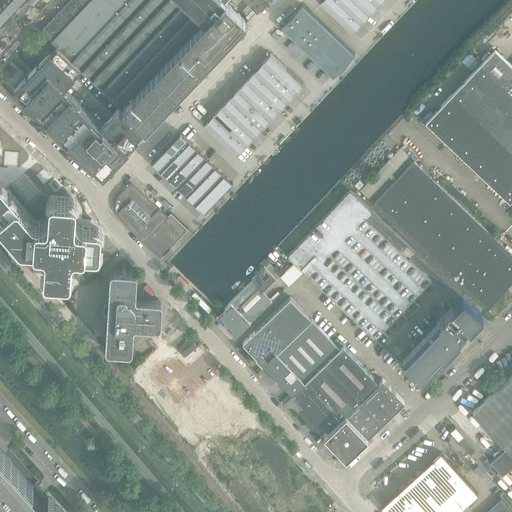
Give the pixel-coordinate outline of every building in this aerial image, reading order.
[(0,0),(0,13),(4,17),(15,5),(20,0),(0,0)] [(69,0),(41,30),(52,41),(56,45),(56,46),(58,48),(67,56),(69,58),(69,57),(71,59),(127,0),(69,0)] [(246,21),(224,0),(127,0),(71,59),(78,66),(79,67),(80,68),(119,105),(121,107),(130,115),(130,116),(131,117),(132,117),(141,125),(140,126),(142,127),(144,129),(144,128),(246,21)] [(247,0),(257,9),(265,0),(247,0)] [(344,7),(336,0),(320,0),(320,1),(336,17),(344,7)] [(369,14),(354,0),(351,0),(344,7),(361,23),(369,14)] [(378,5),(371,0),(354,0),(369,14),(378,5)] [(293,40),(315,17),(302,4),(301,4),(301,5),(301,6),(281,26),(280,26),(280,27),(288,34),(293,39),(293,40)] [(361,23),(344,7),(336,17),(352,32),(361,23)] [(306,52),(328,29),(315,17),(293,40),(299,45),(305,51),(306,52)] [(319,64),(341,41),(328,29),(306,52),(307,53),(313,59),(319,64)] [(332,75),(353,54),(353,55),(354,54),(341,41),(319,64),(319,65),(324,69),(327,72),(332,76),(332,77),(333,76),(332,75)] [(68,139),(69,137),(70,138),(69,138),(70,139),(71,139),(70,141),(89,158),(90,157),(91,158),(90,158),(91,159),(91,158),(92,159),(91,160),(103,172),(139,134),(137,133),(142,127),(140,126),(141,125),(132,117),(131,117),(130,116),(130,115),(121,107),(119,105),(100,125),(61,88),(80,68),(79,67),(78,66),(71,59),(69,57),(69,58),(67,56),(58,48),(56,46),(51,51),(50,50),(14,88),(26,99),(27,98),(28,98),(28,99),(29,99),(29,100),(28,101),(47,119),(48,117),(49,118),(49,119),(50,119),(49,121),(68,139)] [(511,65),(495,49),(481,63),(511,92),(511,65)] [(270,53),(262,62),(278,78),(287,68),(270,53)] [(262,62),(253,71),(270,86),(278,78),(262,62)] [(511,92),(481,63),(425,122),(509,202),(511,199),(511,92)] [(287,68),(278,78),(294,93),(303,84),(287,68)] [(253,71),(245,80),(261,95),(270,86),(253,71)] [(278,78),(270,86),(286,102),(294,93),(278,78)] [(245,80),(237,88),(253,104),(261,95),(245,80)] [(270,86),(261,95),(278,110),(286,102),(270,86)] [(237,88),(229,97),(241,108),(245,112),(253,104),(237,88)] [(261,95),(253,104),(269,119),(278,110),(261,95)] [(229,97),(220,106),(232,117),(241,108),(229,97)] [(253,104),(245,112),(261,128),(269,119),(253,104)] [(220,106),(212,114),(224,126),(228,130),(237,121),(232,117),(220,106)] [(241,108),(232,117),(237,121),(253,137),(261,128),(245,112),(241,108)] [(212,114),(204,123),(216,135),(224,126),(212,114)] [(237,121),(228,130),(245,145),(253,137),(237,121)] [(224,126),(216,135),(236,154),(245,145),(228,130),(224,126)] [(189,141),(180,132),(164,148),(173,156),(189,141)] [(0,230),(22,255),(33,255),(40,262),(43,279),(48,285),(71,286),(78,282),(80,260),(100,261),(106,257),(107,230),(104,224),(82,222),(83,201),(76,195),(53,194),(47,198),(45,222),(38,222),(2,180),(4,141),(0,139),(0,230)] [(197,149),(189,141),(173,156),(182,165),(197,149)] [(164,148),(152,161),(161,169),(173,156),(164,148)] [(368,198),(408,156),(400,148),(360,190),(368,198)] [(206,157),(197,149),(182,165),(180,166),(189,175),(206,157)] [(173,156),(161,169),(169,178),(180,166),(182,165),(173,156)] [(215,166),(206,157),(189,175),(198,183),(199,181),(215,166)] [(482,306),(511,274),(511,253),(414,161),(374,203),(482,306)] [(180,166),(169,178),(178,186),(189,175),(180,166)] [(223,174),(215,166),(199,181),(208,190),(223,174)] [(232,182),(223,174),(208,190),(217,198),(232,182)] [(189,175),(178,186),(187,194),(198,183),(189,175)] [(359,179),(354,185),(357,188),(359,189),(364,183),(363,182),(359,179)] [(198,183),(187,194),(195,203),(208,190),(199,181),(198,183)] [(144,242),(160,258),(185,231),(189,235),(192,232),(188,229),(171,213),(167,217),(167,216),(159,208),(131,182),(119,196),(118,197),(117,198),(117,199),(116,200),(116,201),(115,202),(115,203),(115,204),(115,205),(115,206),(115,207),(116,208),(116,209),(116,210),(117,211),(117,212),(118,212),(144,242)] [(287,256),(303,271),(367,332),(375,339),(393,319),(400,325),(407,318),(406,317),(410,311),(412,313),(419,305),(412,299),(431,279),(409,259),(410,258),(412,255),(415,253),(416,252),(350,189),(287,256)] [(208,190),(195,203),(204,211),(217,198),(208,190)] [(294,262),(280,276),(288,284),(302,271),(294,262)] [(265,268),(252,280),(262,290),(275,278),(265,268)] [(110,273),(108,303),(105,346),(105,348),(106,349),(107,350),(109,350),(128,352),(130,351),(131,351),(132,349),(132,348),(134,326),(135,325),(157,326),(158,326),(160,325),(161,324),(161,322),(162,303),(162,302),(161,300),(160,299),(158,299),(137,298),(136,296),(137,275),(137,273),(136,272),(135,271),(133,270),(114,269),(112,269),(111,270),(110,272),(110,273)] [(175,270),(171,274),(180,284),(185,280),(175,270)] [(216,315),(236,335),(272,300),(262,290),(252,280),(216,315)] [(262,365),(263,364),(264,364),(311,319),(290,296),(242,342),(257,357),(256,358),(262,365)] [(463,296),(453,307),(452,306),(439,320),(441,322),(439,324),(438,323),(434,328),(433,328),(432,329),(424,339),(423,338),(422,339),(422,340),(414,349),(413,348),(412,350),(413,350),(404,359),(403,359),(402,360),(409,367),(412,367),(415,369),(415,372),(422,379),(423,377),(422,377),(431,368),(432,368),(433,367),(432,366),(441,357),(442,358),(443,357),(442,356),(451,347),(453,346),(452,346),(461,336),(461,337),(463,336),(462,335),(471,326),(472,325),(482,315),(463,296)] [(284,387),(285,386),(292,394),(339,348),(311,319),(264,364),(278,379),(277,380),(284,387)] [(190,338),(178,348),(184,356),(196,345),(190,338)] [(292,394),(291,395),(298,402),(299,401),(305,408),(307,409),(326,429),(327,430),(345,413),(360,399),(378,381),(343,345),(339,348),(292,394)] [(511,375),(508,379),(484,401),(483,401),(479,405),(478,406),(472,411),(506,448),(505,449),(504,449),(490,461),(490,462),(502,475),(511,466),(511,375)] [(404,401),(383,379),(382,378),(378,381),(360,399),(382,422),(388,417),(390,415),(396,410),(398,408),(404,402),(404,401)] [(382,422),(360,399),(345,413),(368,436),(369,436),(382,422)] [(327,430),(323,434),(324,435),(325,436),(326,436),(327,437),(330,439),(331,441),(330,441),(332,443),(333,443),(338,448),(337,449),(339,451),(340,450),(345,455),(344,456),(346,458),(347,456),(346,456),(352,451),(354,449),(359,444),(361,442),(366,437),(367,437),(368,436),(345,413),(327,430)] [(0,498),(12,511),(66,511),(48,491),(40,497),(38,494),(38,493),(39,493),(39,492),(38,491),(38,490),(37,489),(36,489),(35,489),(34,489),(33,490),(31,488),(33,486),(0,449),(0,498)] [(381,506),(386,511),(457,511),(478,494),(440,452),(381,506)] [(499,472),(490,462),(487,459),(483,463),(495,476),(499,472)] [(473,469),(481,478),(485,474),(477,466),(473,469)] [(511,511),(511,510),(500,498),(484,511),(511,511)]
